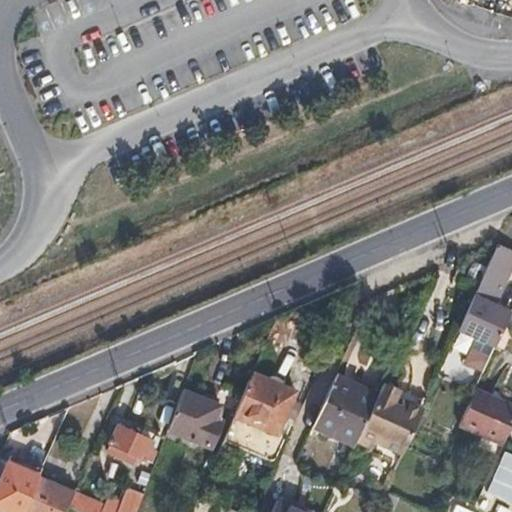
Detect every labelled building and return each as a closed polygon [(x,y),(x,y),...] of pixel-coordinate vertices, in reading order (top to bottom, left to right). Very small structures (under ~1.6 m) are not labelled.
[(472,298),(492,307),(511,262),(511,251),(496,245),(472,298)] [(492,307),(472,298),(458,331),(495,347),(504,326),(509,314),(492,307)] [(293,392),(253,373),(223,443),(272,465),(298,405),(289,401),(293,392)] [(353,384),(336,376),(312,426),(356,445),(357,441),(377,399),(352,388),(353,384)] [(385,383),(377,399),(357,441),(374,448),(376,443),(402,455),(406,446),(422,409),(405,401),(404,403),(398,400),(401,391),(385,383)] [(218,406),(182,391),(167,430),(203,444),(218,406)] [(500,449),(502,446),(511,424),(511,408),(474,392),(457,429),(500,449)] [(115,427),(107,443),(150,462),(154,454),(148,451),(152,444),(115,427)] [(486,493),(511,502),(511,454),(502,451),(486,493)] [(0,459),(0,483),(9,463),(0,459)] [(23,511),(38,478),(39,475),(9,463),(0,483),(0,509),(3,511),(1,511),(23,511)] [(23,511),(65,511),(68,508),(73,497),(74,493),(38,478),(23,511)] [(73,497),(68,508),(76,511),(136,511),(142,498),(126,491),(119,507),(105,501),(102,510),(73,497)] [(446,495),(440,511),(489,511),(491,510),(446,495)] [(272,511),(301,511),(277,501),(272,511)]
